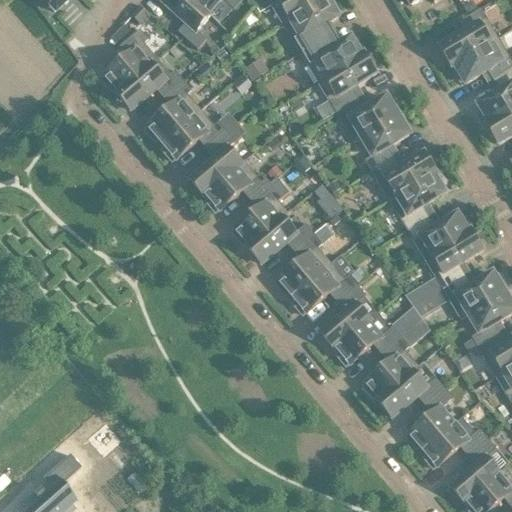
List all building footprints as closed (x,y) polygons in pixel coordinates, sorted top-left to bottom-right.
[(65,0),(41,0),(43,2),(42,3),(46,7),(47,6),(53,12),(65,0)] [(191,0),(163,0),(161,2),(185,23),(177,32),(197,50),(206,40),(196,32),(210,16),(209,14),(208,15),(191,0)] [(191,0),(208,15),(209,14),(222,0),(233,10),(242,1),(241,0),(191,0)] [(266,0),(282,25),(323,0),(266,0)] [(316,31),(337,18),(334,14),(337,12),(330,0),(323,0),(282,25),(300,55),(322,41),(316,31)] [(464,7),(469,15),(478,10),(473,2),(464,7)] [(131,17),(140,27),(150,17),(141,7),(131,17)] [(451,67),(498,39),(480,9),(457,23),(463,33),(439,48),(451,67)] [(114,88),(117,92),(118,93),(151,64),(152,65),(157,60),(144,44),(148,41),(139,30),(119,47),(127,57),(104,76),(105,77),(102,80),(111,91),(114,88)] [(317,84),(364,56),(364,55),(363,55),(355,41),(352,43),(349,39),(328,51),(322,41),(300,55),(317,84)] [(511,62),(498,39),(451,67),(451,68),(452,68),(460,82),(463,80),(466,84),(487,72),(493,82),(511,70),(511,62)] [(216,57),(220,62),(228,56),(223,51),(216,57)] [(364,56),(317,84),(335,114),(358,100),(352,89),(376,75),(364,56)] [(260,60),(244,70),(251,82),(267,72),(260,60)] [(213,70),(206,62),(198,69),(205,77),(213,70)] [(116,93),(116,94),(130,110),(155,90),(162,99),(183,82),(174,71),(164,80),(152,65),(151,64),(118,93),(117,92),(116,93)] [(486,125),(486,126),(511,110),(511,70),(493,82),(499,92),(478,105),(481,109),(478,111),(486,125)] [(242,94),(252,85),(243,75),(233,84),(242,94)] [(157,139),(161,144),(200,111),(187,95),(191,92),(183,82),(162,99),(170,108),(147,127),(148,128),(145,131),(154,142),(157,139)] [(358,100),(335,114),(353,144),(362,139),(361,138),(400,114),(400,113),(399,114),(390,100),(387,102),(385,98),(364,110),(358,100)] [(511,136),(511,110),(486,126),(498,145),(511,136)] [(206,150),(226,133),(218,123),(213,126),(200,111),(161,144),(165,148),(162,151),(171,162),(174,159),(175,160),(198,141),(206,150)] [(401,115),(400,114),(361,138),(362,139),(372,156),(364,161),(371,172),(393,159),(387,148),(408,136),(405,132),(409,130),(400,116),(401,115)] [(226,133),(206,150),(214,159),(189,180),(204,197),(206,196),(205,195),(241,164),(240,164),(228,149),(235,143),(226,133)] [(371,172),(388,202),(435,174),(424,154),(400,169),(393,159),(371,172)] [(302,159),(293,167),(301,176),(310,168),(302,159)] [(249,201),(270,184),(261,174),(257,178),(243,161),(240,164),(241,164),(205,195),(206,196),(209,199),(206,202),(215,213),(218,211),(219,212),(242,192),(249,201)] [(275,166),(266,174),(272,180),(280,173),(275,166)] [(406,231),(429,218),(423,207),(444,195),(441,191),(444,189),(436,175),(435,174),(388,202),(406,231)] [(341,189),(336,180),(326,186),(331,194),(341,189)] [(270,184),(249,201),(257,210),(234,230),(235,231),(232,233),(241,244),(244,242),(248,245),(248,246),(282,218),(282,219),(288,214),(274,198),(278,194),(270,184)] [(320,200),(328,193),(322,186),(314,193),(320,200)] [(328,222),(332,227),(340,220),(336,215),(328,222)] [(429,218),(406,231),(424,261),(471,233),(470,231),(470,232),(461,218),(458,220),(456,215),(435,228),(429,218)] [(285,243),(293,253),(313,235),(305,225),(295,233),(282,219),(282,218),(248,246),(248,245),(246,247),(261,264),(285,243)] [(471,233),(424,261),(442,290),(465,277),(458,266),(482,252),(471,233)] [(288,293),(292,297),(331,265),(318,249),(322,245),(313,235),(293,253),(301,262),(278,281),(279,282),(276,285),(285,295),(288,293)] [(376,236),(366,242),(372,251),(381,245),(376,236)] [(336,304),(357,286),(348,276),(344,280),(331,265),(292,297),(296,302),(293,305),(302,316),(305,313),(306,314),(329,295),(336,304)] [(361,267),(350,276),(357,285),(368,276),(361,267)] [(387,272),(392,280),(400,275),(396,267),(387,272)] [(442,290),(460,320),(460,321),(468,316),(468,315),(507,291),(506,290),(505,290),(497,276),(494,278),(492,274),(471,287),(465,277),(442,290)] [(357,286),(336,304),(344,313),(320,334),(334,351),(336,349),(335,349),(367,322),(367,323),(369,321),(355,305),(365,296),(357,286)] [(477,349),(500,335),(494,325),(511,314),(511,301),(507,293),(508,292),(507,291),(468,315),(468,316),(479,333),(470,338),(477,349)] [(335,349),(336,349),(339,353),(336,356),(345,367),(349,364),(349,365),(372,346),(380,355),(400,338),(392,327),(380,337),(367,323),(367,322),(335,349)] [(500,335),(477,349),(495,379),(511,368),(511,342),(506,346),(500,335)] [(375,395),(378,399),(379,400),(412,372),(413,373),(418,368),(404,352),(409,348),(400,338),(380,355),(388,364),(365,384),(366,385),(363,387),(372,398),(375,395)] [(449,346),(444,338),(438,342),(444,350),(449,346)] [(511,368),(495,379),(511,406),(511,368)] [(377,401),(391,418),(416,397),(423,406),(444,389),(435,379),(425,387),(413,373),(412,372),(379,400),(378,399),(377,401)] [(419,447),(422,451),(456,423),(442,408),(452,399),(444,389),(423,406),(431,415),(408,435),(409,436),(406,438),(415,449),(419,447)] [(459,448),(467,457),(487,440),(479,430),(469,439),(456,423),(422,451),(426,456),(423,458),(432,469),(436,467),(436,468),(459,448)] [(450,488),(464,504),(466,503),(466,502),(499,474),(498,474),(486,459),(496,450),(487,440),(467,457),(475,467),(450,488)] [(80,469),(68,455),(41,479),(46,485),(40,491),(38,490),(37,490),(39,492),(33,497),(32,495),(31,496),(32,498),(16,511),(70,511),(73,509),(70,505),(72,502),(59,487),(80,469)] [(466,502),(466,503),(470,507),(467,510),(468,511),(487,511),(503,499),(510,509),(511,507),(511,477),(504,469),(498,474),(499,474),(466,502)] [(166,506),(171,511),(179,505),(173,499),(166,506)]
